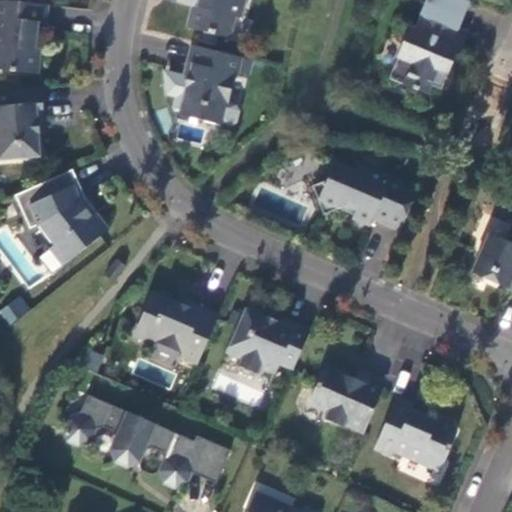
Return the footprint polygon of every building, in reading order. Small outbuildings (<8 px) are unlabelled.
[(50,5),(0,0),(0,68),(40,72),(42,49),(37,48),(40,22),(48,23),(50,5)] [(199,0),(198,5),(193,3),(188,27),(226,36),(233,32),(237,15),(242,17),(246,0),(199,0)] [(468,1),(465,0),(425,0),(420,15),(424,17),(419,30),(409,26),(402,44),(412,48),(407,60),(403,59),(394,81),(427,94),(430,85),(441,89),(455,54),(457,55),(458,54),(459,54),(460,52),(467,33),(457,29),(468,1)] [(167,94),(184,98),(180,113),(222,124),(222,122),(232,125),(237,121),(240,110),(237,104),(227,102),(234,74),(238,75),(243,57),(192,44),(191,45),(194,46),(190,62),(187,61),(184,74),(170,71),(171,80),(165,81),(167,94)] [(43,118),(40,88),(0,91),(0,99),(1,106),(0,106),(0,159),(40,156),(38,135),(37,119),(43,118)] [(401,230),(417,193),(403,187),(405,182),(380,170),(378,173),(360,165),(357,171),(335,161),(327,179),(313,184),(324,214),(346,205),(356,209),(353,217),(370,224),(373,217),(401,230)] [(74,169),(17,195),(32,228),(41,225),(53,242),(56,245),(52,248),(65,265),(101,238),(107,233),(82,200),(87,198),(74,169)] [(511,228),(507,240),(490,233),(473,273),(510,288),(511,283),(511,228)] [(127,265),(118,258),(106,274),(114,281),(127,265)] [(181,355),(199,362),(219,313),(218,313),(217,315),(202,308),(203,306),(187,299),(185,304),(153,291),(136,330),(183,350),(181,355)] [(0,306),(0,313),(5,323),(30,312),(23,296),(0,306)] [(280,362),(294,368),(303,346),(311,329),(283,318),(279,327),(271,323),(273,319),(247,308),(228,351),(242,357),(239,364),(259,373),(262,366),(276,372),(280,362)] [(346,423),(364,431),(386,379),(385,381),(359,370),(360,367),(355,377),(325,364),(309,401),(327,409),(324,416),(345,425),(346,423)] [(195,440),(89,394),(80,413),(69,418),(65,428),(69,438),(80,443),(90,439),(95,429),(104,426),(113,430),(117,439),(113,448),(117,459),(128,464),(138,460),(143,451),(153,447),(162,451),(165,460),(161,470),(165,480),(176,485),(186,481),(192,472),(216,484),(231,449),(197,435),(195,440)] [(398,396),(397,395),(375,446),(392,454),(394,449),(419,460),(422,455),(442,464),(458,428),(455,420),(438,413),(436,418),(412,408),(414,403),(413,402),(412,405),(397,399),(398,396)] [(33,461),(21,456),(14,471),(27,476),(33,461)] [(318,511),(304,505),(302,510),(297,509),(276,499),(274,504),(258,498),(251,501),(246,511),(318,511)]
